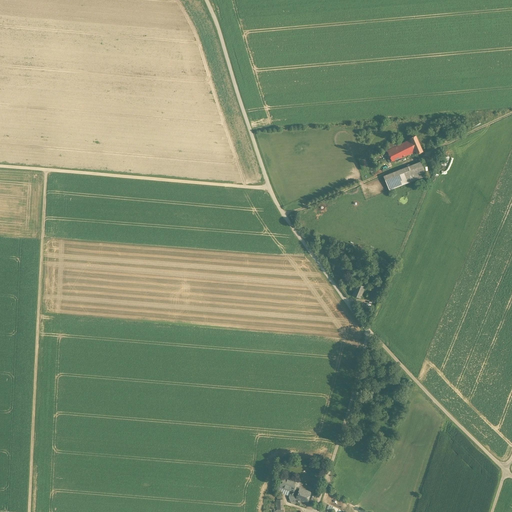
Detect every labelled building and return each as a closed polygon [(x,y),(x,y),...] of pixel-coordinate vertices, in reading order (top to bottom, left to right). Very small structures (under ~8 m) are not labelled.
[(411,140),(403,143),(408,154),(416,151),(417,154),(423,151),(416,136),(410,139),(411,140)] [(408,154),(403,143),(387,151),(392,161),(408,154)] [(421,161),(383,176),(389,190),(426,176),(421,161)] [(383,287),(375,283),(369,298),(377,301),(383,287)] [(357,284),(354,291),(352,295),(360,299),(365,287),(357,284)] [(365,312),(361,305),(357,308),(364,319),(365,318),(367,316),(368,316),(365,312)] [(283,478),(281,486),(292,490),(294,486),(295,482),(283,478)] [(294,486),(292,490),(294,491),(292,495),(290,494),(289,498),(296,499),(300,488),(294,486)] [(311,493),(300,488),(296,499),(307,503),(311,493)]
